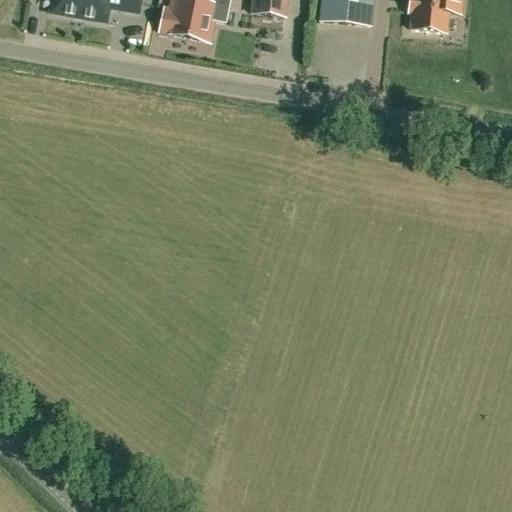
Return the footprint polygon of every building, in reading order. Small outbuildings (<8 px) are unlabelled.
[(138,15),(140,0),(51,0),(53,0),(51,13),(50,13),(50,15),(52,16),(52,15),(73,19),(83,21),(104,24),(103,25),(106,25),(106,23),(106,22),(108,10),(138,15)] [(190,0),(188,0),(172,0),(170,12),(163,10),(158,34),(170,37),(186,40),(208,45),(216,8),(229,10),(230,0),(190,0)] [(283,19),(285,0),(253,0),(252,16),(283,19)] [(321,0),(319,22),(370,27),(372,0),(321,0)] [(459,15),(460,0),(413,0),(410,32),(445,35),(447,14),(459,15)]
